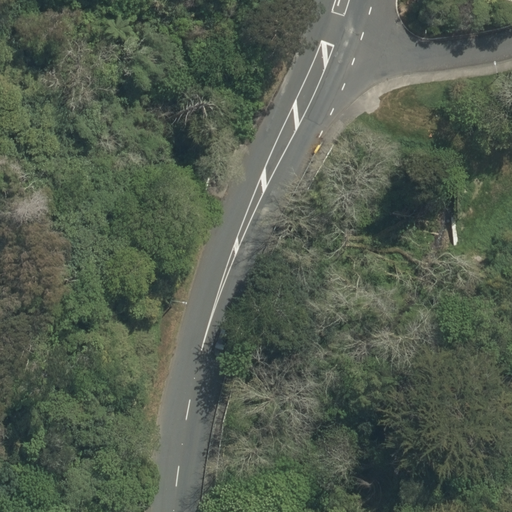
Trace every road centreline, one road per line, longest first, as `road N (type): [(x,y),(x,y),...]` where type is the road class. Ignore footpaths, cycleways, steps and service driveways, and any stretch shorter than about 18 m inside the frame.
road 1 (secondary): [(175,511),(201,352),(227,271),(332,29)]
road 2 (residential): [(511,45),(437,55),(332,29)]
